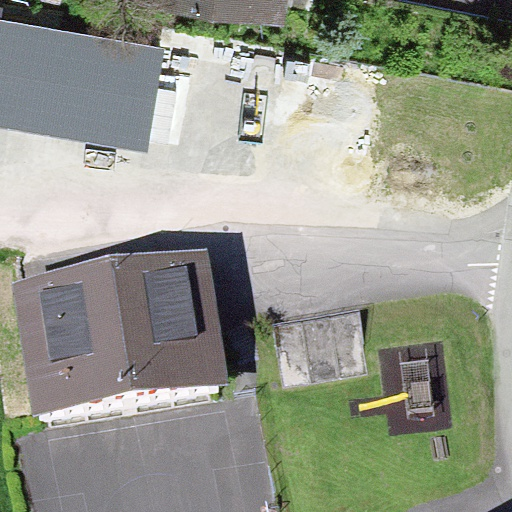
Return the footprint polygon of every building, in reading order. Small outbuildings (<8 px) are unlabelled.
[(287,0),(141,0),(141,4),(286,19),(287,0)] [(162,41),(0,20),(0,119),(150,138),(162,41)] [(242,69),(187,68),(185,125),(240,127),(242,69)] [(229,380),(208,251),(13,283),(34,412),(229,380)] [(357,315),(277,326),(285,388),(366,377),(357,315)]
